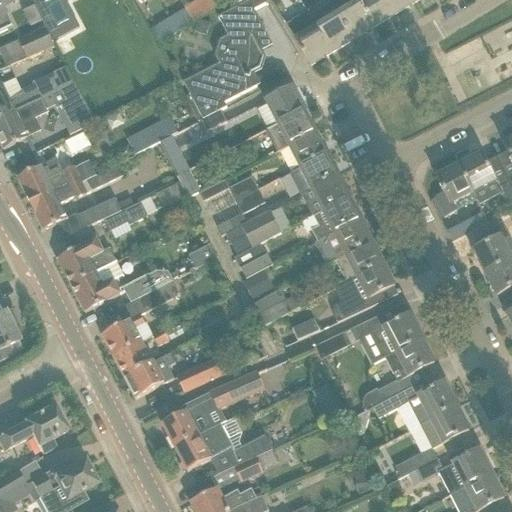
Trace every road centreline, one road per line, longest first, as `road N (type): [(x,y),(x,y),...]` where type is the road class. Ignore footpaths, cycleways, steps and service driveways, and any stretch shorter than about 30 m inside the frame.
road 1 (residential): [(395,177),(362,90),(494,0)]
road 2 (residential): [(511,394),(395,177)]
road 3 (tertiary): [(162,511),(81,355)]
road 4 (tertiary): [(81,355),(0,212)]
road 5 (residential): [(395,177),(511,114)]
